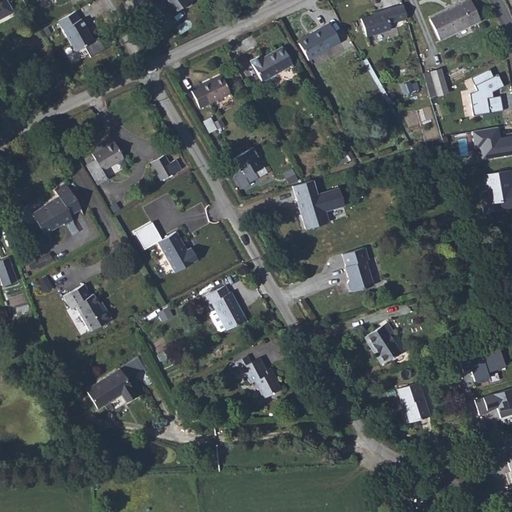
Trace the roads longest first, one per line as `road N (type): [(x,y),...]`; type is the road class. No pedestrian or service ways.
road 1 (residential): [(143,69),(349,418),(393,460),(511,509)]
road 2 (unclassified): [(289,0),(143,69)]
road 3 (unclassified): [(143,69),(0,137)]
